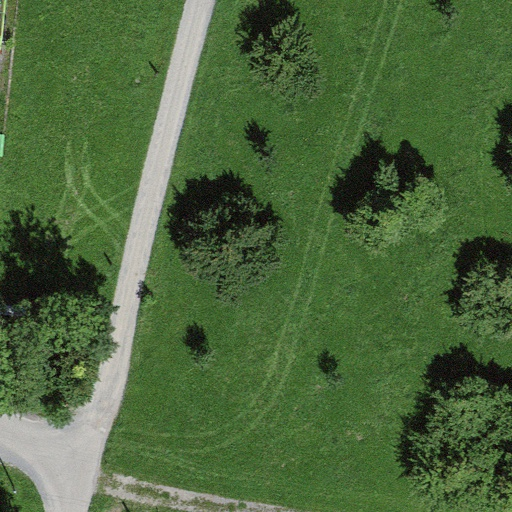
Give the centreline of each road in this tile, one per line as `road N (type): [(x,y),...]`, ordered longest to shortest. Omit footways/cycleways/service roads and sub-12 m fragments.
road 1 (track): [(203,0),(72,511)]
road 2 (track): [(251,511),(78,481),(0,424)]
